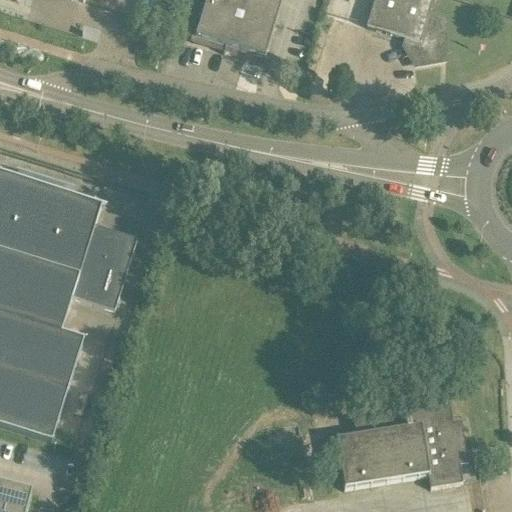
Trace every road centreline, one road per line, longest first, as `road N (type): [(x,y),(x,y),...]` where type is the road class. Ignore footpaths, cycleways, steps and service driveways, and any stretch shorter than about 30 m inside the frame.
road 1 (unclassified): [(393,163),(353,118),(238,105),(98,69),(38,96)]
road 2 (tertiary): [(259,153),(38,96)]
road 3 (tertiary): [(259,153),(480,209)]
road 4 (tertiary): [(393,163),(259,153)]
